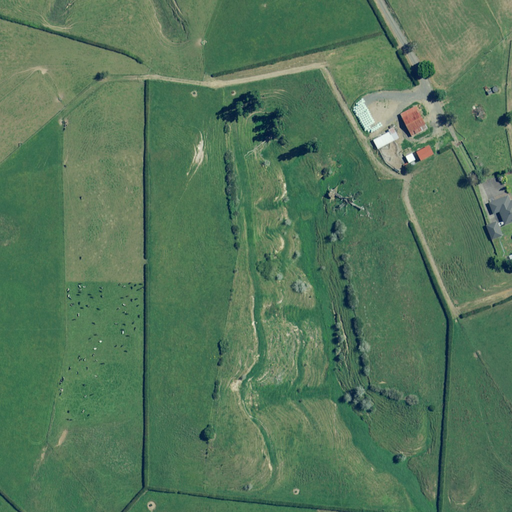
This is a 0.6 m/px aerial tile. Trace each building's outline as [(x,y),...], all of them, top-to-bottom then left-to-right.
[(429,129),(418,107),(402,115),(413,137),(429,129)] [(401,139),(398,134),(392,137),(390,133),(375,141),(380,150),(401,139)] [(436,155),(432,146),(418,152),(423,161),(436,155)] [(417,161),(414,154),(408,157),(411,164),(417,161)] [(498,221),(488,225),(494,240),(504,236),(501,227),(506,225),(506,226),(511,223),(511,200),(510,196),(491,204),(496,214),(501,212),(505,222),(499,224),(498,221)]
